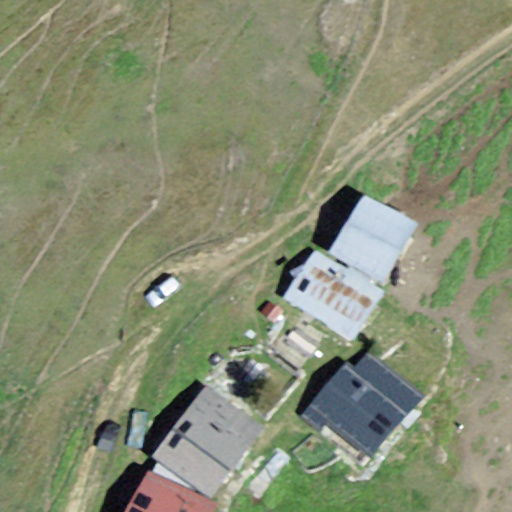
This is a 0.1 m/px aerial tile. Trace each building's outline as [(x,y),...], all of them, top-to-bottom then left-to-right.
[(393,198),(363,253),(424,286),(454,231),(393,198)] [(415,300),(334,253),(305,304),(386,350),(415,300)] [(433,418),(367,363),(328,410),(395,465),(433,418)] [(298,436),(225,389),(176,465),(250,511),(298,436)] [(210,511),(163,488),(151,511),(210,511)]
